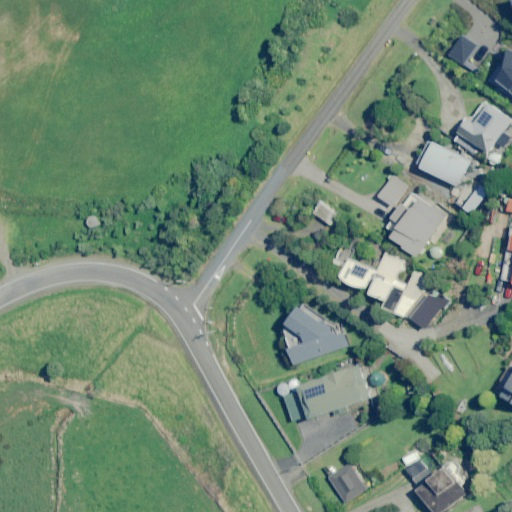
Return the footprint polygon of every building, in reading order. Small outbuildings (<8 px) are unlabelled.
[(457,37),(450,31),(442,41),(450,47),(457,37)] [(480,46),(467,36),(452,56),(466,66),(480,46)] [(463,131),(467,133),(462,142),(488,161),(511,127),(511,116),(490,101),(478,119),(474,116),(463,131)] [(476,161),(438,142),(426,168),(464,186),(476,161)] [(412,186),(397,175),(382,196),(397,207),(412,186)] [(418,189),(407,204),(387,233),(420,257),(451,214),(435,202),(418,189)] [(343,213),(325,201),(317,213),(335,225),(343,213)] [(411,262),(390,251),(384,263),(379,260),(375,268),(355,258),(345,278),(392,302),(389,307),(411,319),(432,279),(419,273),(413,285),(402,279),(411,262)] [(293,346),(299,365),(352,348),(346,329),(304,300),(288,323),(312,340),(293,346)] [(376,398),(365,365),(303,386),(300,379),(280,386),(284,397),(288,396),(296,421),(312,416),(313,420),(376,398)] [(511,367),(511,370),(499,392),(511,399),(511,367)] [(370,490),(353,464),(332,477),(348,503),(370,490)] [(447,511),(471,494),(452,469),(437,479),(430,469),(416,480),(440,511),(447,511)]
